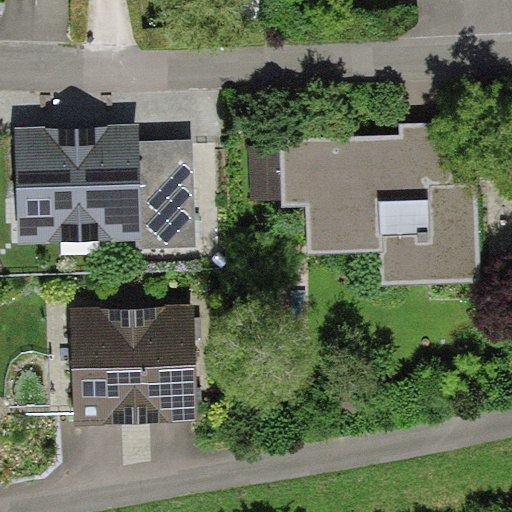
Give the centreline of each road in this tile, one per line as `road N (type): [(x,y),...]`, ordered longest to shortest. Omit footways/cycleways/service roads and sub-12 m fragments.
road 1 (residential): [(511,422),(0,510)]
road 2 (residential): [(0,64),(106,74),(511,62)]
